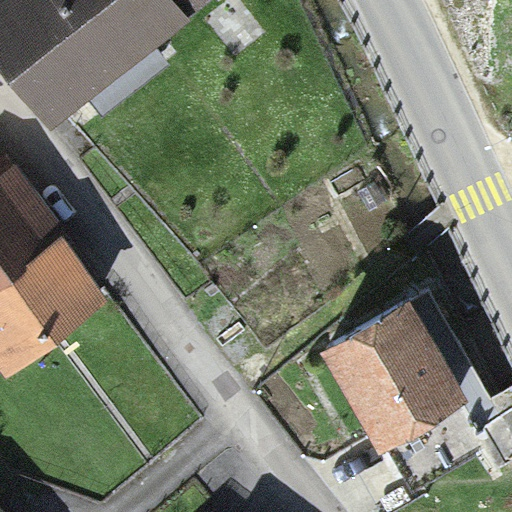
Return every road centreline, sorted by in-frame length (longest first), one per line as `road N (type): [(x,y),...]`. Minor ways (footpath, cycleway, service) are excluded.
road 1 (residential): [(0,121),(305,511)]
road 2 (primary): [(389,0),(511,264)]
